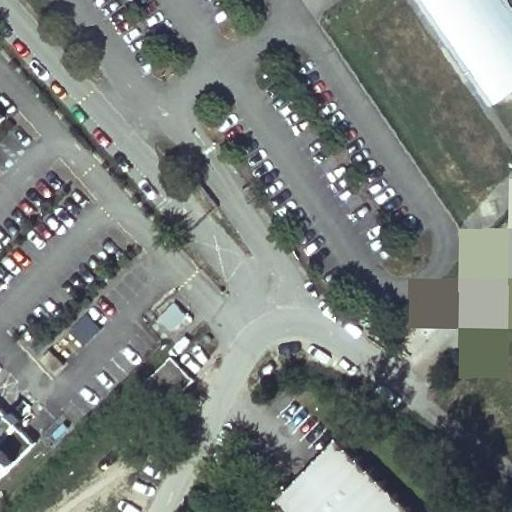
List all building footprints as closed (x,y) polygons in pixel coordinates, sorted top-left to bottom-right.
[(470,191),(511,163),(403,0),(396,0),(359,25),(470,191)] [(511,0),(425,0),(428,8),(438,27),(449,43),(463,59),(473,70),(491,84),(511,97),(511,96),(511,0)] [(171,330),(188,314),(172,298),(156,313),(171,330)] [(174,355),(142,386),(164,407),(195,376),(174,355)] [(0,404),(0,422),(10,414),(0,404)] [(0,477),(36,440),(18,421),(0,437),(0,477)] [(413,511),(337,437),(276,499),(289,511),(413,511)]
